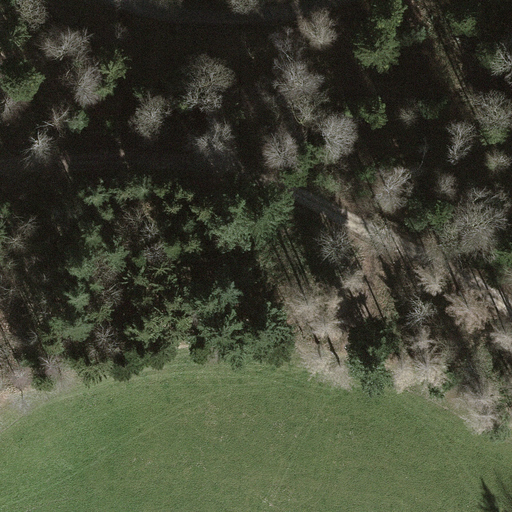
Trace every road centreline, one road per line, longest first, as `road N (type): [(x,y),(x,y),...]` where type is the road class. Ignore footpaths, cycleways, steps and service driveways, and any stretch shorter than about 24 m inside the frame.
road 1 (track): [(511,313),(490,290),(300,192),(203,160),(0,169)]
road 2 (track): [(194,0),(278,16),(376,0)]
